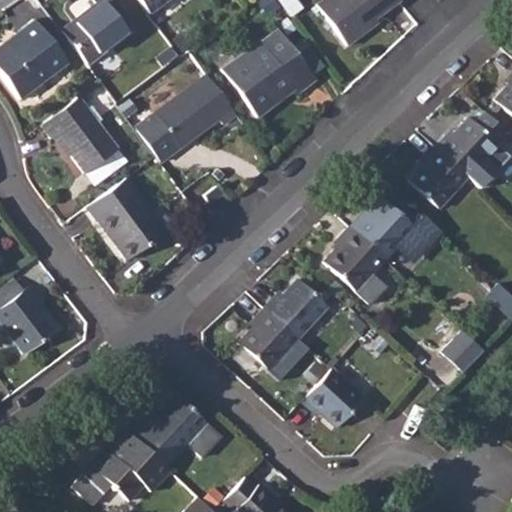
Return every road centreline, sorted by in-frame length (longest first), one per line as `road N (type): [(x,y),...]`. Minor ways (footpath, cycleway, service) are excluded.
road 1 (residential): [(138,338),(493,0)]
road 2 (residential): [(440,484),(404,459),(380,461),(350,485),(319,482),(176,358),(138,338)]
road 3 (residential): [(138,338),(101,316),(10,194),(0,145)]
road 4 (residential): [(0,445),(138,338)]
